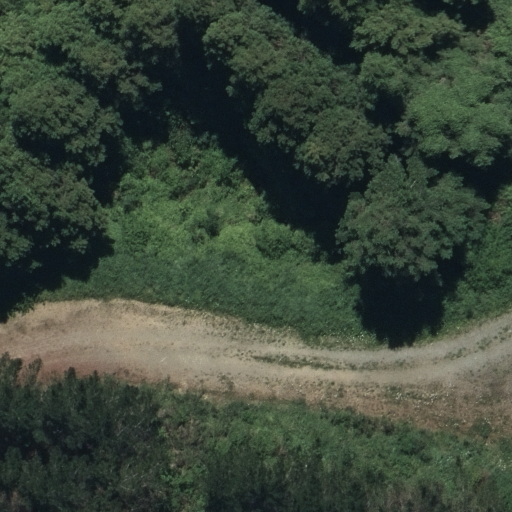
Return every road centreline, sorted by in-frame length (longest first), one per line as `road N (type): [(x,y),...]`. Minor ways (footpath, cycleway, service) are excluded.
road 1 (track): [(0,440),(150,390),(316,410),(511,377)]
road 2 (track): [(150,390),(91,511)]
